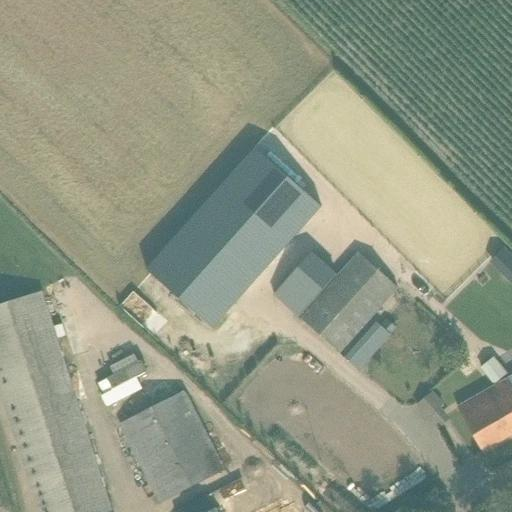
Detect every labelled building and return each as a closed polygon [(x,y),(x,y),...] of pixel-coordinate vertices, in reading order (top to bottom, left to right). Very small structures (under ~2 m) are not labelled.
[(256,148),(146,270),(171,293),(212,329),(241,297),(321,207),(276,167),(256,148)] [(322,264),(285,305),(340,355),(398,291),(357,255),(337,277),(322,264)] [(511,261),(501,273),(511,283),(511,281),(511,261)] [(0,392),(37,511),(112,511),(43,292),(0,305),(0,392)] [(376,323),(344,358),(358,370),(390,335),(376,323)] [(493,358),(480,368),(493,385),(506,374),(493,358)] [(511,377),(458,408),(482,452),(511,434),(511,377)] [(130,420),(119,425),(159,503),(225,471),(186,392),(176,397),(130,420)] [(434,393),(417,407),(428,418),(444,404),(434,393)] [(216,511),(215,509),(214,509),(207,494),(174,511),(216,511)]
